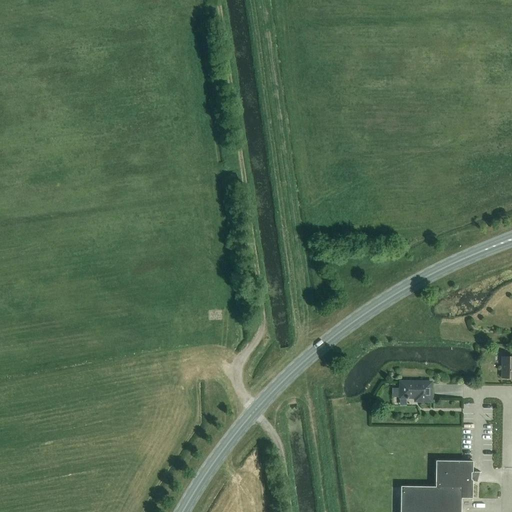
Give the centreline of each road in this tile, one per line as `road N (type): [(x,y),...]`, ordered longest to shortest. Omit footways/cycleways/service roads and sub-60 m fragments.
road 1 (primary): [(183,511),(253,410),(328,340),(429,274),(511,239)]
road 2 (track): [(246,0),(296,339)]
road 3 (track): [(262,311),(261,334),(239,360),(236,379),(277,440),(290,511)]
road 4 (unclassified): [(506,511),(508,392)]
